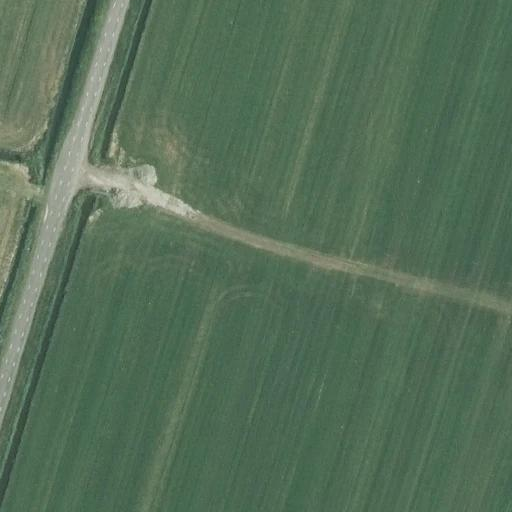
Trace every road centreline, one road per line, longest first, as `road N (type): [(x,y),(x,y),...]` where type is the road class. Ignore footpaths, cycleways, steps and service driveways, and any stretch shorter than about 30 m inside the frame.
road 1 (track): [(511,320),(101,179),(67,176)]
road 2 (unclassified): [(0,402),(120,0)]
